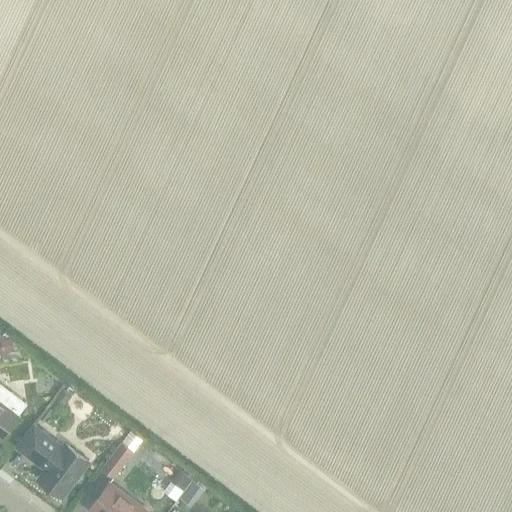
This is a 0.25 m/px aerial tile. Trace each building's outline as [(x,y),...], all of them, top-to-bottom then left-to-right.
[(70,399),(70,395),(66,391),(63,393),(58,398),(58,402),(62,405),(65,404),(70,399)] [(0,439),(18,415),(0,401),(0,439)] [(64,443),(62,446),(33,425),(16,447),(40,465),(42,464),(46,467),(38,478),(62,497),(88,461),(64,443)] [(100,467),(113,477),(134,451),(121,441),(100,467)] [(183,489),(189,479),(175,471),(169,480),(183,489)] [(146,511),(147,511),(109,483),(88,510),(91,511),(146,511)]
